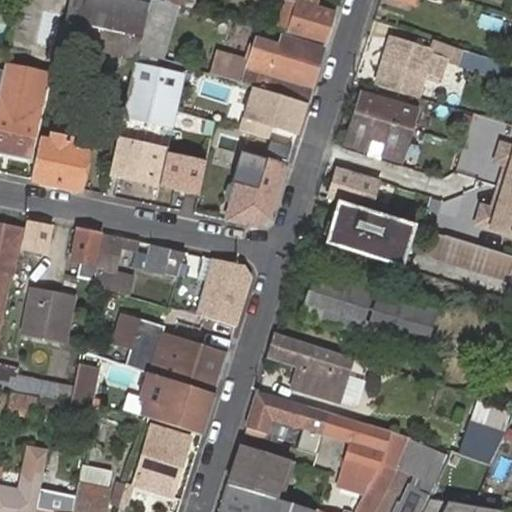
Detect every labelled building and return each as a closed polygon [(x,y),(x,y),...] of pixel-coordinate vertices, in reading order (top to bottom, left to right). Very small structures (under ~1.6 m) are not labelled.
[(133,54),(149,0),(68,0),(67,8),(58,52),(130,69),(131,65),(133,54)] [(178,6),(164,3),(152,0),(149,0),(133,54),(161,62),(178,6)] [(193,0),(164,0),(164,3),(178,6),(191,9),(193,0)] [(287,0),(287,2),(278,31),(288,34),(324,45),(333,14),(317,9),(319,0),(287,0)] [(305,104),(323,49),(284,38),(280,48),(256,40),(248,66),(241,85),(246,87),(305,104)] [(498,78),(503,63),(434,41),(429,54),(390,41),(377,83),(417,95),(422,78),(436,82),(444,59),(458,62),(458,66),(498,78)] [(161,62),(133,54),(130,69),(120,116),(173,127),(187,70),(161,62)] [(241,85),(248,66),(234,61),(228,81),(241,85)] [(6,63),(0,88),(0,155),(28,162),(48,72),(6,63)] [(305,104),(246,87),(233,130),(267,140),(271,126),(296,134),(305,104)] [(346,147),(360,152),(368,154),(372,141),(386,145),(382,158),(402,165),(419,109),(363,93),(346,147)] [(39,139),(31,180),(79,191),(90,151),(69,146),(70,140),(51,136),(51,142),(39,139)] [(167,151),(116,139),(108,176),(158,187),(167,151)] [(372,141),(368,154),(382,158),(386,145),(372,141)] [(510,167),(504,190),(511,192),(511,149),(501,146),(495,163),(505,166),(510,167)] [(270,221),(288,167),(237,150),(222,194),(227,200),(221,219),(256,228),(270,221)] [(167,151),(158,187),(199,197),(208,161),(167,151)] [(510,167),(505,166),(498,188),(504,190),(510,167)] [(336,204),(386,220),(390,209),(373,205),(380,183),(340,171),(328,202),(336,204)] [(504,190),(498,188),(492,211),(497,212),(504,190)] [(492,211),(482,208),(477,225),(511,235),(511,192),(504,190),(497,212),(492,211)] [(386,220),(336,204),(325,244),(404,269),(416,229),(386,220)] [(0,321),(19,230),(0,226),(0,321)] [(45,254),(51,231),(30,226),(24,250),(45,254)] [(99,236),(79,231),(72,261),(93,264),(99,236)] [(511,275),(511,257),(431,233),(424,257),(510,283),(511,275)] [(103,236),(94,283),(93,287),(111,293),(122,241),(103,236)] [(167,271),(178,275),(184,253),(151,246),(144,271),(164,275),(167,271)] [(214,260),(196,316),(235,327),(250,277),(242,265),(214,260)] [(440,307),(318,268),(302,318),(424,355),(440,307)] [(32,289),(21,337),(62,346),(73,297),(32,289)] [(154,377),(213,396),(226,356),(161,336),(164,329),(122,316),(113,346),(129,351),(124,367),(154,377)] [(351,359),(274,335),(266,358),(296,367),(289,389),(338,404),(351,359)] [(16,369),(0,365),(0,388),(10,391),(36,397),(50,400),(70,403),(73,389),(15,376),(16,369)] [(77,365),(73,389),(70,403),(90,408),(97,370),(77,365)] [(141,418),(201,436),(213,396),(154,377),(141,418)] [(36,397),(10,391),(5,415),(30,421),(36,397)] [(348,422),(255,394),(244,428),(270,437),(275,421),(342,440),(348,422)] [(495,449),(511,415),(511,410),(477,399),(458,456),(485,465),(486,465),(495,449)] [(380,466),(390,436),(348,422),(342,440),(350,443),(344,461),(345,462),(377,474),(378,474),(380,466)] [(140,493),(143,488),(173,497),(187,448),(168,442),(171,431),(152,425),(132,491),(140,493)] [(191,436),(171,431),(168,442),(187,448),(191,436)] [(433,489),(449,454),(390,436),(380,466),(433,489)] [(291,462),(239,445),(225,487),(269,500),(278,503),(291,462)] [(22,490),(0,486),(0,511),(35,511),(36,510),(39,496),(48,451),(30,447),(22,490)] [(362,498),(377,474),(345,462),(336,490),(362,498)] [(109,474),(81,468),(78,485),(106,490),(109,474)] [(414,486),(409,484),(395,511),(421,511),(427,501),(430,494),(414,486)] [(106,490),(78,485),(75,504),(72,511),(103,511),(105,507),(103,507),(106,490)] [(294,511),(268,504),(269,500),(225,487),(217,511),(294,511)] [(49,511),(52,499),(39,496),(36,510),(44,511),(49,511)] [(354,511),(356,507),(321,496),(317,511),(319,511),(354,511)] [(72,511),(75,504),(60,500),(57,511),(72,511)] [(493,511),(427,501),(421,511),(493,511)]
